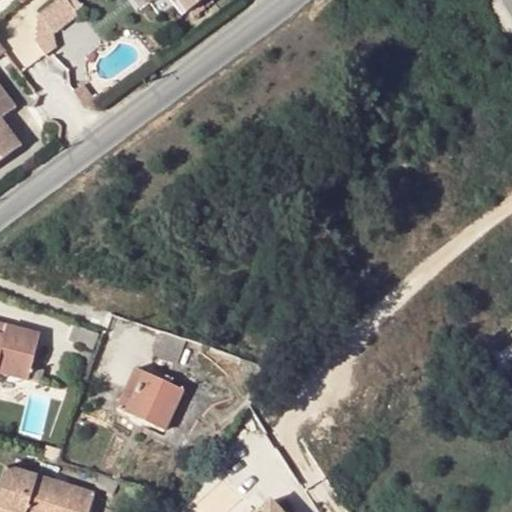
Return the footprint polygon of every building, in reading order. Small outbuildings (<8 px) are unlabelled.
[(58,0),(40,16),(57,36),(81,15),(79,13),(67,0),(58,0)] [(67,0),(79,13),(84,9),(76,0),(67,0)] [(175,0),(163,0),(177,16),(184,10),(175,0)] [(175,0),(184,10),(191,4),(196,0),(175,0)] [(0,164),(20,148),(0,122),(0,121),(14,110),(0,93),(0,164)] [(72,324),(67,340),(92,349),(98,334),(72,324)] [(39,333),(6,325),(2,343),(0,342),(0,373),(27,380),(28,377),(39,381),(42,371),(30,369),(39,333)] [(194,343),(169,334),(163,350),(189,360),(194,343)] [(90,368),(95,354),(81,349),(71,379),(84,385),(90,368)] [(119,410),(126,413),(143,373),(136,370),(119,410)] [(183,390),(143,373),(126,413),(166,430),(183,390)] [(57,461),(61,449),(46,444),(42,457),(57,461)] [(4,467),(0,480),(0,510),(7,511),(89,511),(94,495),(7,469),(4,467)] [(121,481),(112,478),(102,494),(112,499),(121,481)] [(282,511),(270,498),(255,511),(282,511)]
